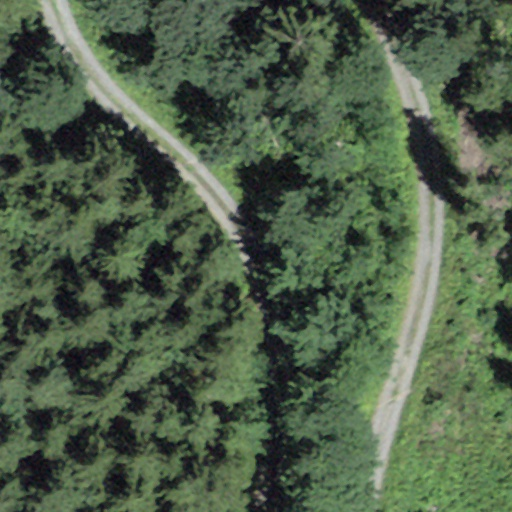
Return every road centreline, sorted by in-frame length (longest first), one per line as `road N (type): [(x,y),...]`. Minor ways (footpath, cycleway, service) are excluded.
road 1 (track): [(48,0),(66,66),(204,193),(262,295),(265,384),(250,511)]
road 2 (track): [(362,511),(398,406),(431,241),(410,101),(368,0)]
